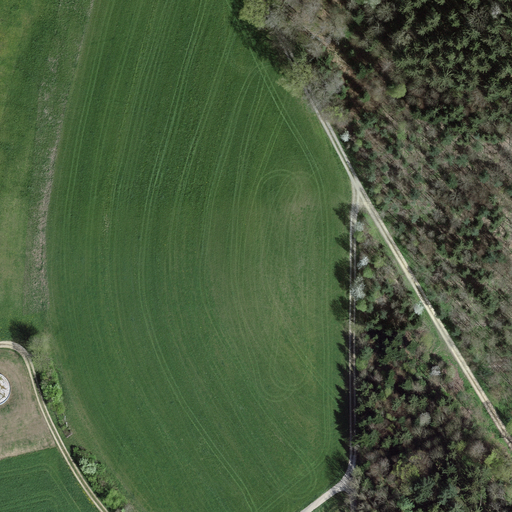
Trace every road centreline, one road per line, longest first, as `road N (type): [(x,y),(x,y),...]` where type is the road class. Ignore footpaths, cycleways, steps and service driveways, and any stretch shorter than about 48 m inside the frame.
road 1 (track): [(360,199),(511,441)]
road 2 (track): [(351,474),(360,199)]
road 3 (track): [(263,0),(360,199)]
road 4 (track): [(104,511),(67,457),(19,348),(0,344)]
